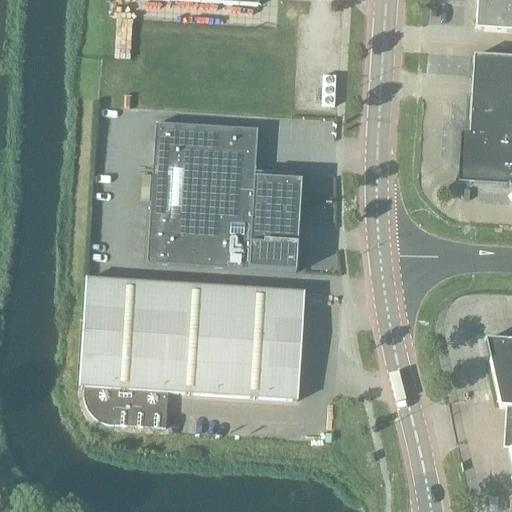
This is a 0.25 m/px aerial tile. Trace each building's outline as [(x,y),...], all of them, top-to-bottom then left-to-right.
[(98,98),(98,99),(289,111),(296,11),(257,9),(257,0),(103,0),(99,58),(119,60),(117,99),(98,98)] [(511,0),(478,0),(479,13),(475,22),(472,26),(484,33),(511,34),(511,0)] [(507,181),(511,180),(511,61),(473,59),(468,138),(462,137),(460,169),(460,173),(470,185),(507,187),(507,181)] [(155,127),(150,206),(147,267),(295,276),(295,274),(294,274),(295,251),(297,252),(297,250),(290,250),(291,236),(291,228),(292,228),(292,226),(291,226),(293,186),(294,179),(295,179),(295,177),(254,175),(257,133),(155,127)] [(108,428),(112,428),(165,431),(167,396),(297,404),(303,296),(85,282),(78,390),(83,391),(83,396),(83,398),(83,401),(84,405),(85,408),(86,411),(88,414),(89,416),(91,418),(93,420),(94,421),(97,423),(100,425),(104,426),(106,427),(108,428)] [(511,343),(484,342),(499,410),(511,410),(511,451),(508,452),(511,468),(511,343)]
